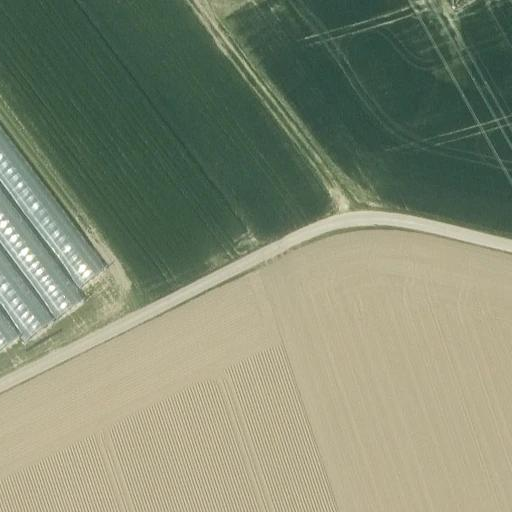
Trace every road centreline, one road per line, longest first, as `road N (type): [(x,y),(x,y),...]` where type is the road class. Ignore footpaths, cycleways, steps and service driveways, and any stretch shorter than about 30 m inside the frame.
road 1 (track): [(511,248),(380,219),(330,226),(0,387)]
road 2 (track): [(352,222),(188,0)]
